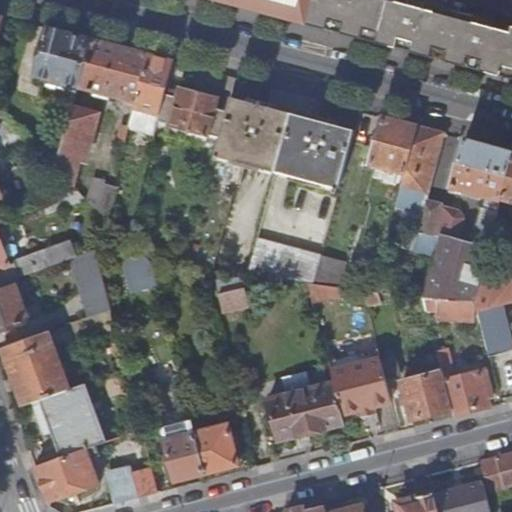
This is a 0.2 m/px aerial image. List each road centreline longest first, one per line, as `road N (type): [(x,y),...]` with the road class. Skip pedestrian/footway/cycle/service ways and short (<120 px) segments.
road 1 (residential): [(511,115),(77,0)]
road 2 (residential): [(192,511),(511,427)]
